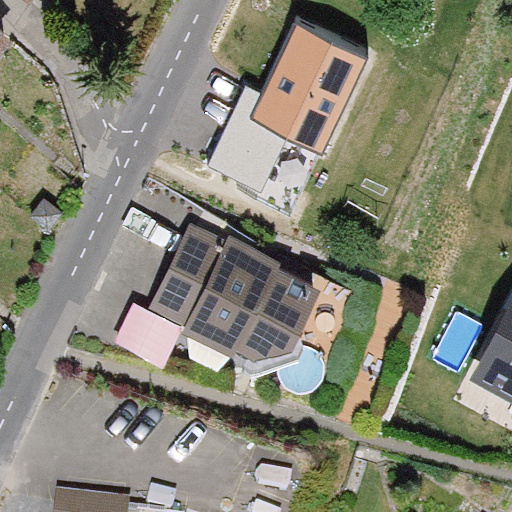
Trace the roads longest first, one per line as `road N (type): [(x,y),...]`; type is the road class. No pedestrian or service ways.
road 1 (residential): [(128,158),(0,424)]
road 2 (residential): [(128,158),(46,45),(0,1)]
road 3 (residential): [(202,0),(128,158)]
